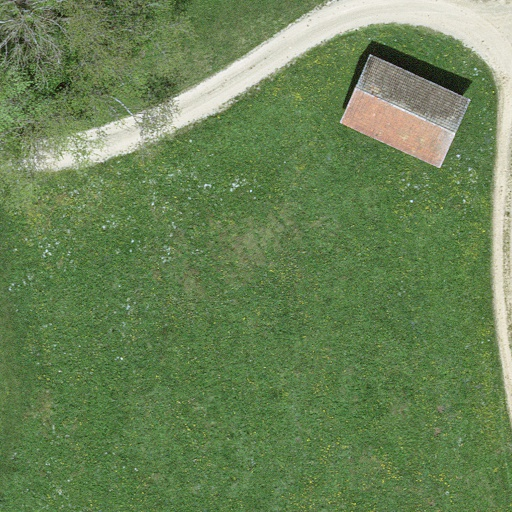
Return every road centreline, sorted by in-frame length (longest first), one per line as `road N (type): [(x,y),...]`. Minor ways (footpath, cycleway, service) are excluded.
road 1 (track): [(511,70),(508,45),(463,16),(373,5),(311,27),(165,116),(50,160),(0,160)]
road 2 (track): [(511,397),(497,258),(511,95)]
